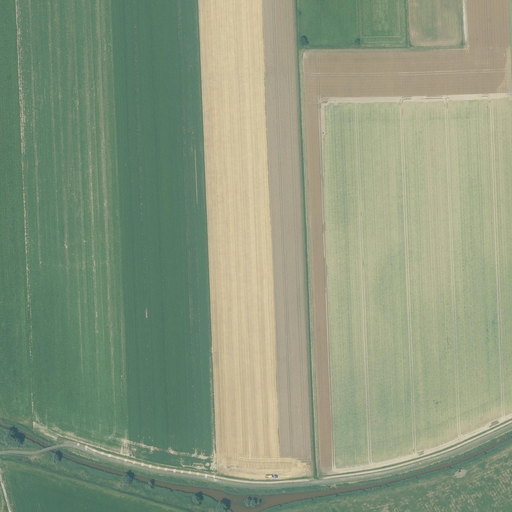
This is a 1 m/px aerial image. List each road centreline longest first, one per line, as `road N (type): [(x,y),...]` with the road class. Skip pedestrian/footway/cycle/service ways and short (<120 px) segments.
road 1 (unknown): [(308,483),(239,481),(92,453)]
road 2 (unknown): [(511,420),(449,450),(324,481)]
